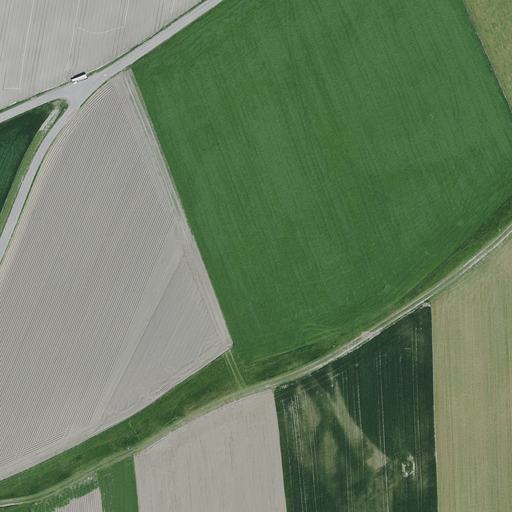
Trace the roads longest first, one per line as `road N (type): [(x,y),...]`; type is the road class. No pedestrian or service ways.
road 1 (track): [(0,250),(36,161),(83,89)]
road 2 (track): [(83,89),(215,0)]
